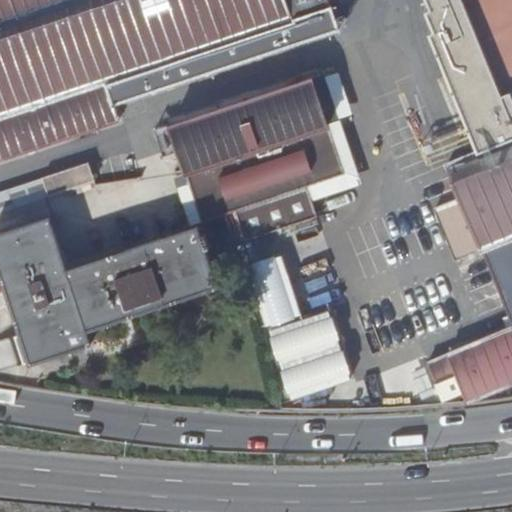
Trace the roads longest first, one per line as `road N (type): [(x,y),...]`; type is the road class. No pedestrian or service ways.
road 1 (motorway): [(511,423),(282,437),(0,406)]
road 2 (trunk): [(511,478),(265,492),(0,474)]
